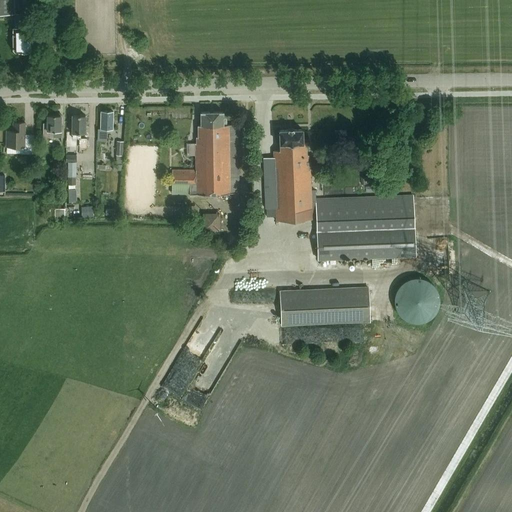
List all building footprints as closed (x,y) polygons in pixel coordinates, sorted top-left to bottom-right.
[(0,0),(0,13),(15,14),(14,0),(0,0)] [(32,52),(34,49),(34,28),(28,28),(28,25),(25,26),(25,14),(15,14),(15,28),(13,28),(13,50),(16,52),(32,52)] [(113,129),(113,111),(101,111),(101,129),(98,128),(97,140),(107,140),(107,129),(113,129)] [(223,125),(223,112),(201,112),(201,125),(198,125),(198,137),(196,137),(196,143),(195,143),(196,170),(172,169),(172,194),(190,193),(190,194),(230,193),(229,125),(223,125)] [(44,137),(61,137),(61,131),(60,131),(60,115),(48,115),(48,123),(43,123),(44,137)] [(86,133),(86,115),(72,115),(72,133),(73,133),(73,138),(79,138),(79,148),(87,148),(87,138),(86,138),(86,133)] [(25,134),(25,122),(14,122),(13,131),(7,130),(7,146),(22,147),(21,153),(34,154),(34,134),(25,134)] [(414,194),(316,198),(316,190),(312,190),(311,161),(309,161),(309,155),(307,155),(307,142),(304,142),(303,128),(279,129),(280,150),(273,150),(273,157),(275,208),(276,221),(316,219),(318,260),(416,256),(414,194)] [(122,170),(124,141),(117,141),(116,155),(117,155),(116,164),(113,164),(113,170),(122,170)] [(65,154),(65,162),(68,162),(68,177),(68,185),(76,185),(76,177),(77,177),(77,155),(65,154)] [(273,157),(263,157),(265,208),(275,208),(273,157)] [(65,219),(65,209),(55,209),(55,219),(65,219)] [(223,229),(222,212),(203,213),(204,230),(223,229)] [(440,304),(440,302),(440,300),(440,298),(440,296),(439,294),(439,292),(438,291),(437,289),(436,287),(435,285),(434,284),(432,283),(431,281),(429,280),(427,280),(425,279),(423,278),(421,278),(419,277),(418,277),(416,277),(414,278),(412,278),(410,279),(408,280),(406,280),(404,281),(403,283),(401,284),(400,285),(399,287),(398,289),(397,291),(396,292),(396,294),(395,296),(395,298),(395,300),(395,302),(395,304),(396,306),(396,308),(397,310),(398,312),(399,313),(400,315),(401,316),(403,318),(404,319),(406,320),(408,321),(410,322),(412,322),(414,323),(416,323),(418,323),(420,323),(421,323),(423,322),(425,322),(427,321),(429,320),(431,319),(432,318),(434,316),(435,315),(436,313),(437,312),(438,310),(439,308),(439,306),(440,304)] [(282,327),(371,322),(369,287),(280,291),(282,327)]
